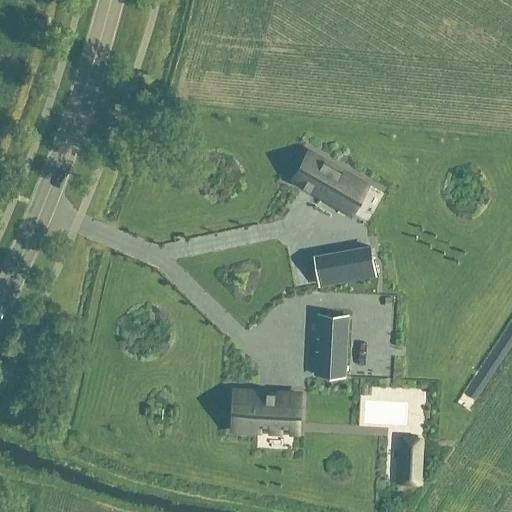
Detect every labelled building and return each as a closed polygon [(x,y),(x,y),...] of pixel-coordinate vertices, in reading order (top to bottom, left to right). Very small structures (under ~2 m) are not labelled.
[(309,153),(293,181),(303,186),(302,187),(303,188),(304,187),(310,190),(310,191),(311,192),(311,191),(337,206),(337,205),(351,213),(366,187),(352,179),(353,178),(309,153)] [(370,248),(315,257),(320,285),(375,276),(370,248)] [(317,352),(315,376),(344,377),(347,317),(319,315),(317,339),(320,339),(320,352),(317,352)] [(235,391),(233,430),(255,431),(255,424),(297,426),(299,395),(276,393),(276,392),(275,392),(275,393),(267,393),(267,392),(266,392),(266,393),(235,391)] [(400,463),(399,483),(419,484),(421,440),(405,439),(403,463),(400,463)]
